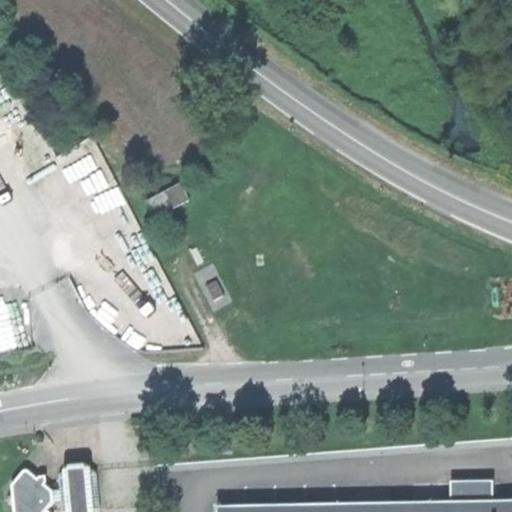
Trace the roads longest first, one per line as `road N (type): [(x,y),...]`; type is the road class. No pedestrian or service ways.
road 1 (residential): [(0,414),(293,381),(511,372)]
road 2 (primary): [(166,0),(360,145),(511,222)]
road 3 (unknown): [(106,402),(0,251)]
